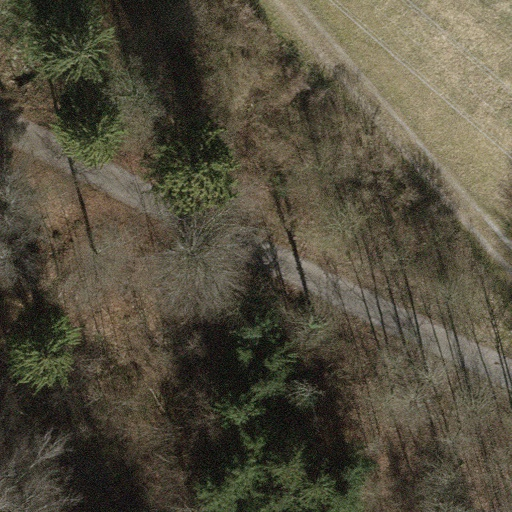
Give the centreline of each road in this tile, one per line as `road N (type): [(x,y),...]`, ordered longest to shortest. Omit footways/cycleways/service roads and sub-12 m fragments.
road 1 (track): [(511,369),(0,119)]
road 2 (track): [(511,256),(270,0)]
